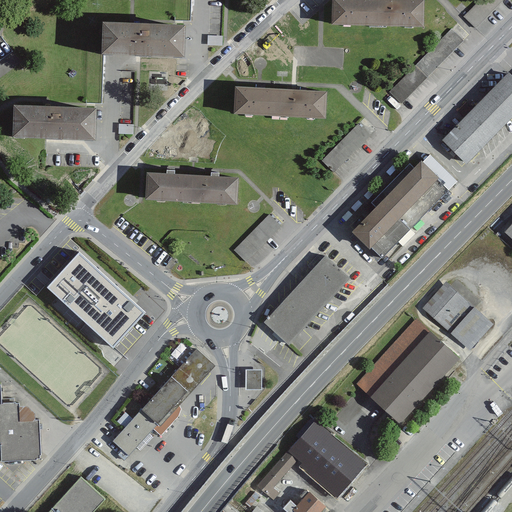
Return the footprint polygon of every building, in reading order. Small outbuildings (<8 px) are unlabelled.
[(336,0),(335,26),(422,28),(423,3),(336,0)] [(478,27),(502,0),(478,0),(465,15),(478,27)] [(452,26),(390,91),(402,103),(419,85),(426,92),(452,65),(448,61),(468,40),(452,26)] [(106,27),(105,54),(182,57),(183,30),(106,27)] [(511,75),(448,138),(472,162),(511,122),(511,75)] [(239,89),(238,115),(327,118),(328,92),(239,89)] [(15,110),(15,138),(93,138),(94,110),(15,110)] [(361,123),(323,157),(334,169),(371,135),(361,123)] [(430,157),(355,232),(380,257),(456,182),(430,157)] [(149,174),(147,199),(235,205),(237,180),(149,174)] [(270,212),(235,249),(254,267),(275,245),(268,239),(282,224),(270,212)] [(147,314),(79,254),(47,289),(114,350),(147,314)] [(329,261),(270,320),(291,341),(350,282),(329,261)] [(449,284),(427,309),(467,345),(489,319),(449,284)] [(417,317),(358,383),(401,420),(459,356),(417,317)] [(194,355),(116,438),(135,455),(212,372),(194,355)] [(269,367),(251,368),(252,388),(270,387),(269,367)] [(4,382),(0,381),(0,439),(8,439),(9,459),(41,457),(40,421),(23,422),(22,402),(5,402),(4,382)] [(318,415),(263,481),(273,489),(304,453),(313,461),(325,447),(357,474),(370,458),(318,415)] [(80,477),(47,511),(95,511),(106,501),(80,477)] [(308,490),(292,507),(296,511),(317,511),(324,505),(308,490)]
